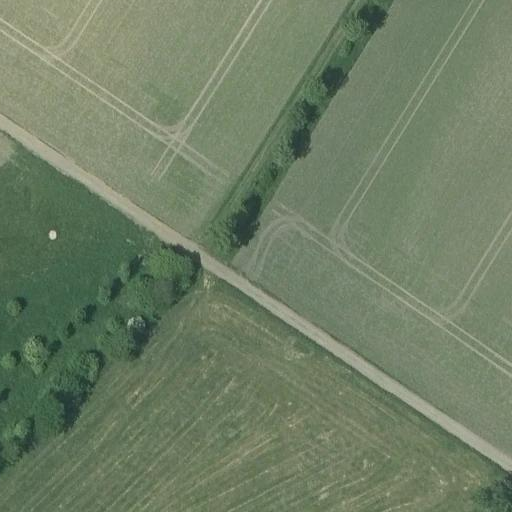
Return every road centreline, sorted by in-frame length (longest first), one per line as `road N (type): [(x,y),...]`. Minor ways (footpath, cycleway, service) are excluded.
road 1 (track): [(511,462),(0,125)]
road 2 (track): [(374,0),(202,259)]
